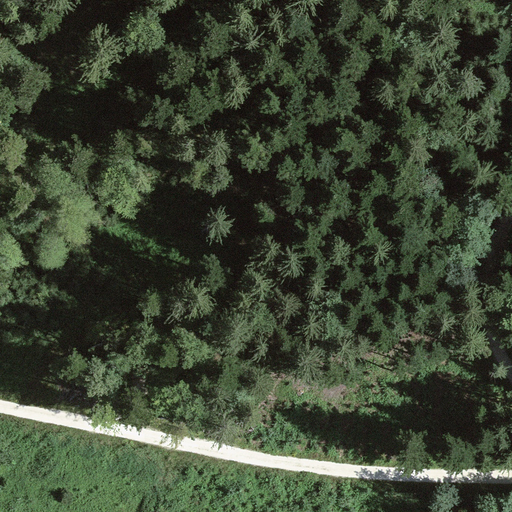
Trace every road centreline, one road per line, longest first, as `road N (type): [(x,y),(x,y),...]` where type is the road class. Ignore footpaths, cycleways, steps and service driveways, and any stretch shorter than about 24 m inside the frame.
road 1 (track): [(511,480),(416,478),(0,409)]
road 2 (track): [(511,373),(481,306),(481,262),(506,212)]
